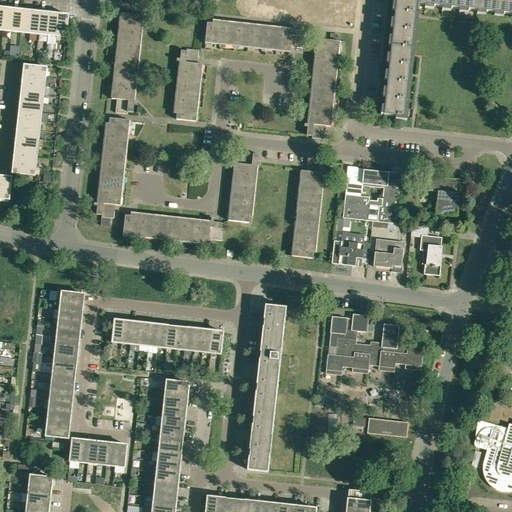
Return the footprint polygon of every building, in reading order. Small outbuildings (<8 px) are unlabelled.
[(511,0),(396,0),(383,116),(398,117),(398,120),(406,121),(420,5),(511,15),(511,0)] [(3,30),(12,31),(14,10),(5,10),(3,30)] [(23,11),(14,10),(12,31),(21,31),(23,11)] [(21,31),(30,32),(32,12),(23,11),(21,31)] [(30,32),(39,33),(41,13),(32,12),(30,32)] [(41,13),(39,33),(48,34),(50,14),(41,13)] [(48,34),(57,35),(59,15),(50,14),(48,34)] [(115,113),(127,114),(127,112),(133,113),(134,104),(137,105),(138,102),(134,101),(142,22),(143,16),(121,14),(111,99),(117,100),(115,113)] [(59,15),(57,35),(66,36),(68,16),(59,15)] [(292,27),(292,29),(292,30),(212,21),(212,24),(207,23),(205,43),(290,53),(291,48),(305,49),(306,37),(303,37),(304,31),(295,31),(296,27),(292,27)] [(340,42),(339,41),(340,35),(332,34),(331,41),(318,39),(317,45),(316,45),(308,125),(304,125),(304,128),(307,128),(307,136),(312,137),(312,139),(324,140),(325,127),(331,127),(340,42)] [(175,120),(196,122),(202,65),(197,65),(199,51),(187,50),(186,52),(181,51),(180,59),(177,59),(176,62),(180,62),(175,120)] [(25,65),(24,75),(44,77),(45,68),(25,65)] [(49,78),(44,77),(24,75),(23,84),(43,86),(48,86),(49,78)] [(23,84),(22,93),(42,95),(43,86),(23,84)] [(22,93),(21,102),(41,104),(42,95),(22,93)] [(41,104),(21,102),(20,111),(40,113),(41,104)] [(20,111),(19,120),(39,122),(40,113),(20,111)] [(130,121),(110,118),(107,118),(98,203),(98,204),(97,203),(94,203),(94,206),(98,206),(97,215),(102,215),(102,218),(101,226),(109,227),(110,219),(114,219),(114,215),(115,206),(120,206),(122,192),(123,178),(125,164),(127,149),(128,135),(130,121)] [(38,131),(39,122),(19,120),(18,129),(38,131)] [(18,129),(17,138),(38,140),(38,131),(18,129)] [(17,138),(16,147),(37,149),(38,140),(17,138)] [(37,149),(16,147),(15,155),(36,158),(37,149)] [(240,165),(235,164),(229,221),(251,223),(257,167),(261,167),(261,164),(258,164),(259,155),(253,155),(253,152),(242,151),(240,165)] [(15,155),(14,164),(35,167),(36,158),(15,155)] [(302,171),(294,242),(292,257),(315,259),(324,174),(328,175),(328,172),(325,171),(325,163),(320,162),(320,160),(308,159),(307,172),(302,171)] [(34,176),(35,167),(14,164),(13,174),(34,176)] [(348,168),(343,219),(372,222),(377,223),(379,207),(382,208),(383,200),(378,200),(377,203),(369,202),(370,199),(362,198),(363,187),(363,184),(364,174),(360,173),(360,170),(348,168)] [(363,187),(384,189),(395,190),(395,185),(387,184),(388,174),(388,175),(372,173),(372,172),(364,172),(364,174),(363,184),(363,187)] [(384,189),(383,200),(382,208),(379,207),(377,223),(395,225),(400,187),(401,174),(388,173),(388,174),(387,184),(395,185),(395,190),(384,189)] [(439,200),(438,214),(456,215),(460,180),(426,176),(425,191),(438,192),(437,200),(439,200)] [(0,193),(0,197),(9,199),(11,179),(2,178),(0,193)] [(125,216),(123,235),(209,245),(209,240),(222,241),(224,229),(222,229),(222,224),(214,223),(214,219),(211,219),(211,223),(126,213),(125,216)] [(350,221),(337,219),(336,227),(349,228),(350,221)] [(377,223),(372,222),(372,228),(378,229),(387,230),(395,230),(395,225),(377,223)] [(421,236),(421,238),(419,251),(426,252),(423,275),(439,277),(443,247),(441,247),(442,238),(426,237),(427,228),(412,226),(411,235),(421,236)] [(404,243),(396,242),(376,240),(373,267),(391,269),(391,272),(401,273),(404,243)] [(361,267),(362,260),(363,255),(368,255),(368,261),(370,245),(370,243),(364,242),(364,244),(349,243),(349,249),(341,248),(341,242),(334,241),(332,264),(361,267)] [(82,304),(83,295),(63,292),(57,292),(56,301),(62,302),(82,304)] [(81,313),(82,304),(62,302),(61,311),(81,313)] [(265,307),(262,339),(281,341),(285,309),(265,307)] [(80,322),(81,313),(61,311),(60,320),(80,322)] [(379,371),(405,374),(406,369),(421,371),(426,323),(403,320),(402,330),(399,330),(399,327),(384,325),(382,344),(371,343),(370,346),(356,345),(357,332),(367,333),(369,317),(353,315),(353,320),(332,317),(330,333),(331,333),(329,347),(328,355),(326,374),(342,376),(343,367),(353,369),(352,372),(379,375),(379,371)] [(60,320),(59,329),(79,331),(80,322),(60,320)] [(112,342),(121,343),(123,323),(114,322),(112,342)] [(121,343),(130,344),(132,324),(123,323),(121,343)] [(132,324),(130,344),(139,345),(141,325),(132,324)] [(139,345),(148,346),(150,326),(141,325),(139,345)] [(148,346),(157,347),(159,327),(150,326),(148,346)] [(166,348),(168,328),(159,327),(157,347),(166,348)] [(58,338),(78,340),(79,331),(59,329),(50,328),(50,331),(49,337),(51,337),(58,338)] [(166,348),(175,349),(178,329),(168,328),(166,348)] [(187,330),(178,329),(175,349),(184,350),(187,330)] [(184,350),(193,351),(196,331),(187,330),(184,350)] [(196,331),(193,351),(202,352),(205,332),(196,331)] [(202,352),(211,353),(214,332),(205,332),(202,352)] [(223,333),(214,332),(211,353),(220,354),(223,333)] [(77,349),(78,340),(58,338),(51,337),(51,340),(51,346),(54,346),(57,347),(77,349)] [(262,339),(259,372),(278,374),(281,341),(262,339)] [(76,358),(77,349),(57,347),(54,346),(53,355),(56,356),(76,358)] [(34,360),(34,362),(41,363),(42,363),(43,354),(40,354),(35,353),(34,357),(34,360)] [(76,358),(56,356),(55,365),(75,367),(76,358)] [(41,363),(34,362),(34,364),(33,367),(33,371),(40,372),(41,363)] [(74,376),(75,367),(55,365),(54,374),(74,376)] [(255,404),(274,407),(278,374),(259,372),(255,404)] [(53,383),(73,385),(74,376),(54,374),(53,383)] [(188,383),(168,381),(167,390),(187,392),(188,383)] [(72,394),(73,385),(53,383),(52,391),(72,394)] [(186,401),(187,392),(167,390),(166,399),(186,401)] [(71,403),(72,394),(52,391),(51,400),(71,403)] [(186,401),(166,399),(165,408),(185,410),(186,401)] [(70,412),(71,403),(51,400),(50,409),(70,412)] [(255,404),(252,437),(271,439),(274,407),(255,404)] [(184,419),(185,410),(165,408),(164,417),(184,419)] [(50,409),(49,418),(69,421),(70,412),(50,409)] [(184,419),(164,417),(163,426),(183,428),(184,419)] [(68,429),(69,421),(49,418),(48,427),(68,429)] [(408,424),(369,419),(367,433),(367,434),(406,439),(408,424)] [(476,448),(487,451),(483,463),(483,466),(483,468),(483,470),(483,473),(484,475),(484,477),(485,480),(487,482),(487,483),(488,484),(490,486),(492,488),(493,489),(495,490),(496,490),(498,491),(500,492),(501,492),(504,492),(505,492),(508,492),(510,492),(511,491),(511,425),(509,424),(507,429),(478,420),(474,444),(474,446),(474,447),(475,447),(476,448)] [(182,437),(183,428),(163,426),(162,435),(182,437)] [(48,427),(47,437),(67,439),(68,429),(48,427)] [(161,444),(181,446),(182,437),(162,435),(161,444)] [(271,439),(252,437),(248,470),(267,472),(271,439)] [(72,440),(70,461),(79,462),(81,441),(72,440)] [(90,442),(81,441),(79,462),(88,463),(90,442)] [(90,442),(88,463),(97,464),(99,443),(90,442)] [(108,444),(99,443),(97,464),(106,465),(108,444)] [(118,445),(108,444),(106,465),(115,466),(118,445)] [(180,455),(181,446),(161,444),(160,453),(180,455)] [(118,445),(115,466),(125,467),(127,447),(118,445)] [(475,451),(470,466),(471,466),(477,468),(481,453),(475,451)] [(179,464),(180,455),(160,453),(154,452),(153,462),(159,462),(179,464)] [(179,464),(159,462),(158,471),(178,473),(179,464)] [(177,482),(178,473),(158,471),(157,480),(177,482)] [(32,476),(31,485),(51,487),(52,478),(32,476)] [(157,480),(156,489),(176,491),(177,482),(157,480)] [(51,487),(31,485),(30,494),(50,496),(51,487)] [(356,491),(352,491),(350,491),(348,509),(368,511),(370,493),(364,492),(363,487),(364,487),(364,486),(363,487),(362,487),(360,487),(359,486),(358,486),(357,486),(357,485),(357,486),(358,487),(356,491)] [(175,500),(176,491),(156,489),(155,498),(175,500)] [(30,494),(29,503),(49,505),(50,496),(30,494)] [(155,498),(154,507),(174,509),(175,500),(155,498)] [(214,511),(216,499),(207,498),(205,511),(214,511)] [(224,511),(225,500),(216,499),(214,511),(224,511)] [(233,511),(234,501),(225,500),(224,511),(233,511)] [(234,501),(233,511),(242,511),(243,502),(234,501)] [(251,511),(252,503),(243,502),(242,511),(251,511)] [(47,511),(49,505),(29,503),(27,511),(47,511)] [(260,511),(262,504),(252,503),(251,511),(260,511)]
